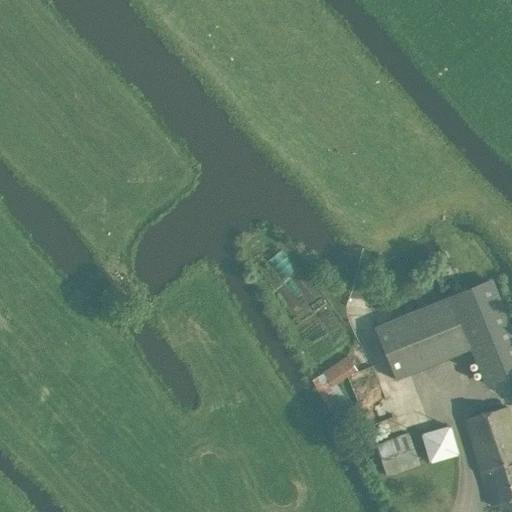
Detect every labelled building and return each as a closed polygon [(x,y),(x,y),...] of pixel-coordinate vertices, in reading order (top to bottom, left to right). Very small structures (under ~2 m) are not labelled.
[(511,338),(488,280),(451,296),(488,385),(511,374),(511,338)] [(396,379),(469,349),(447,297),(374,328),(396,379)] [(338,424),(355,414),(336,384),(357,370),(347,354),(322,371),(323,372),(311,378),(338,424)] [(511,421),(508,407),(465,419),(490,505),(511,498),(511,421)] [(386,475),(419,464),(409,432),(376,443),(386,475)]
